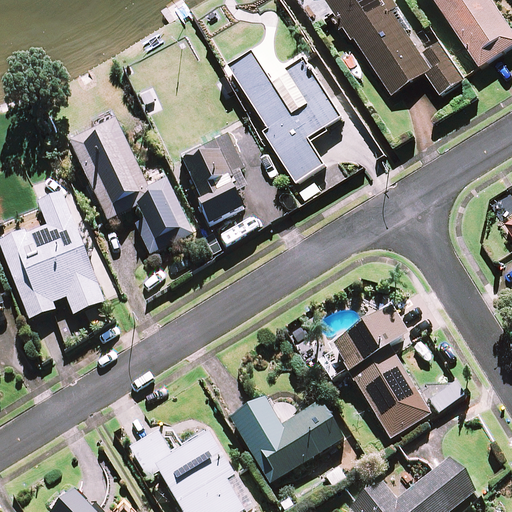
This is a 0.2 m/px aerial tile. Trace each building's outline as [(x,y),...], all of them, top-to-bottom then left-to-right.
[(339,0),(330,6),(336,14),(329,19),(338,33),(345,28),(393,99),(425,78),(441,101),(464,85),(439,48),(424,59),(383,0),(339,0)] [(511,51),(511,33),(490,0),(435,0),(482,71),(511,51)] [(327,169),(313,147),(332,135),(329,131),(344,122),(307,64),(287,76),(274,84),(256,57),(233,71),(273,135),(268,138),(299,186),(327,169)] [(247,117),(226,80),(203,93),(223,130),(247,117)] [(149,193),(118,129),(73,151),(109,226),(139,212),(145,225),(136,229),(151,260),(166,252),(162,243),(193,228),(171,182),(149,193)] [(247,224),(235,197),(250,191),(242,173),(247,170),(233,141),(210,151),(183,163),(213,230),(219,227),(223,235),(247,224)] [(28,239),(1,250),(30,325),(57,315),(54,307),(68,302),(74,319),(104,308),(65,204),(39,214),(48,235),(29,242),(28,239)] [(349,375),(391,443),(431,417),(392,354),(410,342),(392,313),(333,349),(337,356),(349,375)] [(349,375),(337,356),(319,367),(331,386),(349,375)] [(284,403),(270,411),(266,404),(233,424),(271,487),(344,443),(322,406),(295,422),(284,403)] [(173,459),(159,435),(131,451),(148,480),(159,473),(181,511),(250,511),(254,510),(212,437),(173,459)] [(454,511),(477,494),(451,461),(398,504),(384,486),(351,511),(350,511),(454,511)] [(339,469),(325,479),(334,492),(348,481),(339,469)] [(53,511),(91,511),(77,497),(70,504),(66,500),(53,511)]
